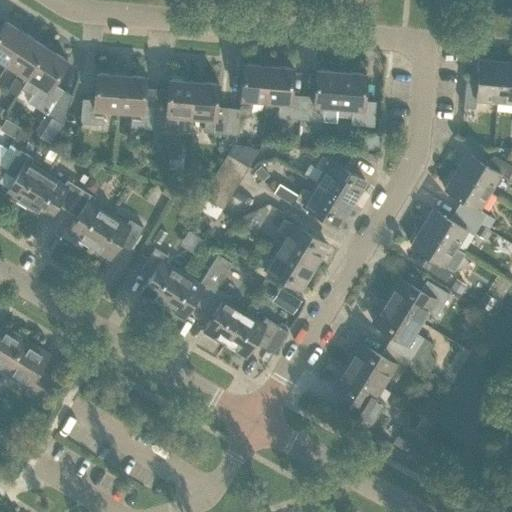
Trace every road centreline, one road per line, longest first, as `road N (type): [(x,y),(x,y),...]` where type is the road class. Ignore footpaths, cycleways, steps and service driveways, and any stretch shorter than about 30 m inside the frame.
road 1 (residential): [(253,425),(418,155),(428,42),(71,11),(51,0)]
road 2 (tertiary): [(253,425),(0,269)]
road 3 (tertiary): [(409,511),(253,425)]
road 4 (residential): [(170,511),(220,482),(253,425)]
